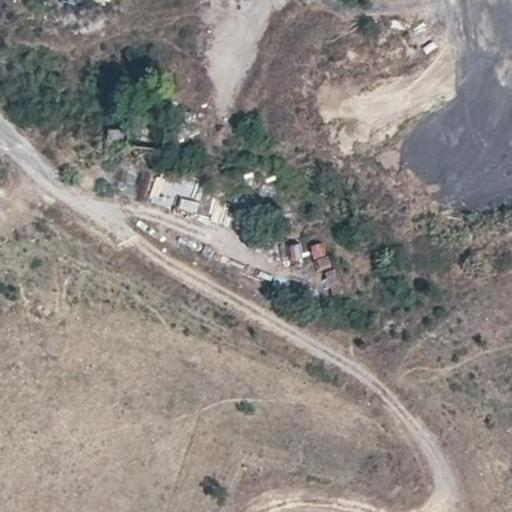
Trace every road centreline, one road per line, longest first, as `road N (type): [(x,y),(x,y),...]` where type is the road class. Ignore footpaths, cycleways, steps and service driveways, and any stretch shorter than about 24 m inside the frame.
road 1 (track): [(0,131),(28,168),(162,269),(381,393),(430,442),(443,500),(426,511)]
road 2 (track): [(394,511),(301,493),(251,511)]
